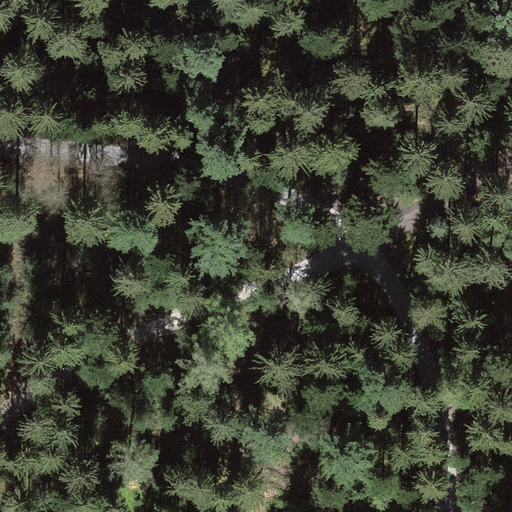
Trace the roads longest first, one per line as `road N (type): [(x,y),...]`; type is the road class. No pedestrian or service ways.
road 1 (unclassified): [(0,418),(182,307),(353,245)]
road 2 (unclassified): [(353,245),(290,203),(204,167),(106,149),(0,144)]
road 3 (unclassified): [(450,511),(429,355),(399,288),(353,245)]
road 4 (track): [(353,245),(224,0)]
road 5 (track): [(353,245),(511,147)]
